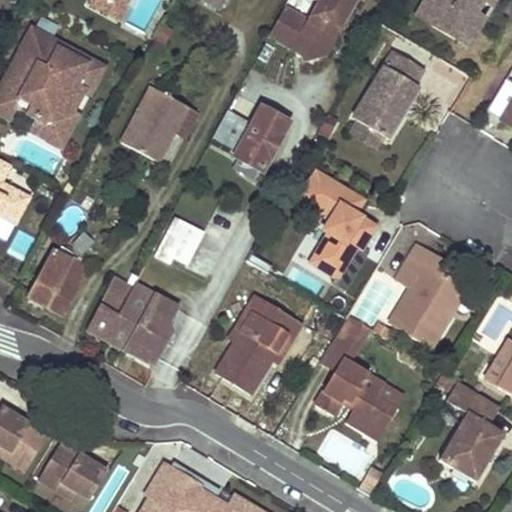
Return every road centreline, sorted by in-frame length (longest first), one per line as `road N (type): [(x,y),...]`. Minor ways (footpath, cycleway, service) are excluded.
road 1 (unknown): [(277,1),(139,233),(109,260),(45,350)]
road 2 (residential): [(356,511),(201,418),(120,399),(45,350),(0,337)]
